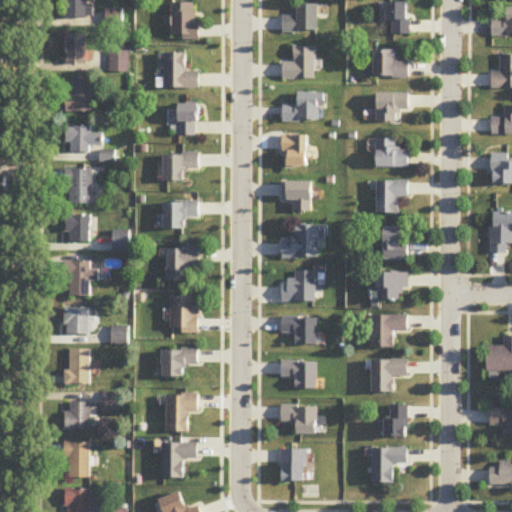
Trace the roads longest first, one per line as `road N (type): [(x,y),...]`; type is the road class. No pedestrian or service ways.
road 1 (residential): [(240,0),(239,490),(248,511)]
road 2 (residential): [(450,0),(449,511)]
road 3 (residential): [(24,511),(24,0)]
